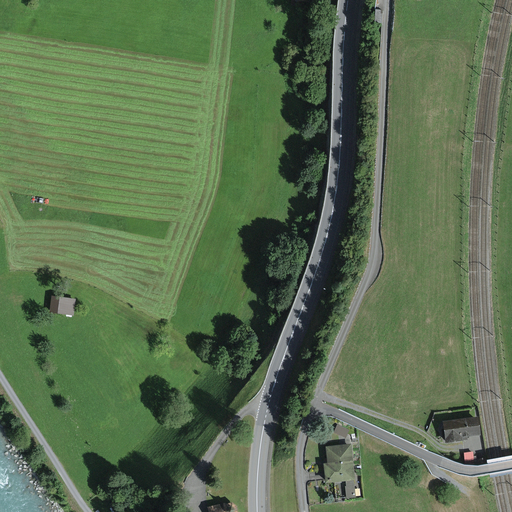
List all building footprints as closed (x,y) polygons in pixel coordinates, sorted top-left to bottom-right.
[(37,186),(16,189),(20,215),(41,212),(37,186)] [(75,301),(59,299),(57,317),(73,319),(75,301)] [(474,419),(446,423),(448,441),(476,438),(474,419)] [(350,447),(325,449),(328,484),(352,482),(350,447)] [(229,502),(207,507),(208,511),(236,511),(237,511),(236,505),(232,503),(230,503),(229,502)]
